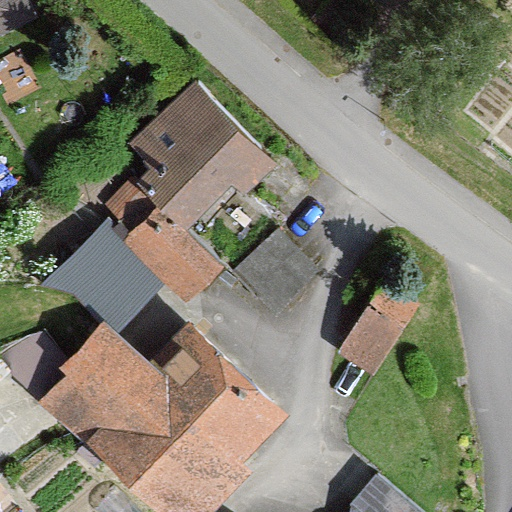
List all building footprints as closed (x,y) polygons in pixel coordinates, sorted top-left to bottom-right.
[(0,0),(0,23),(28,10),(23,0),(0,0)] [(265,144),(201,81),(146,136),(209,199),(265,144)] [(286,210),(240,256),(281,298),(327,252),(286,210)] [(343,337),(382,358),(423,281),(384,260),(343,337)] [(294,401),(225,338),(188,379),(126,324),(66,389),(197,507),(294,401)] [(341,511),(430,511),(437,503),(384,460),(341,511)]
